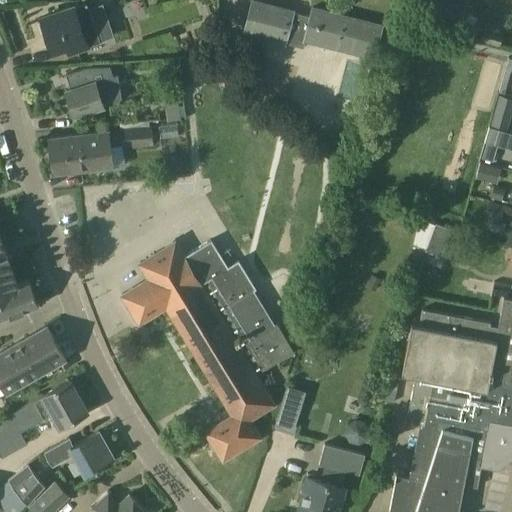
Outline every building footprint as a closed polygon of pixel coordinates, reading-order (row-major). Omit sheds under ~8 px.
[(303,42),(373,59),(381,26),(311,9),(309,17),(293,13),(293,11),(252,1),(244,33),(285,44),(302,48),(303,42)] [(40,18),(52,53),(66,48),(68,53),(87,47),(80,27),(93,22),(86,2),(40,18)] [(482,40),(500,46),(504,34),(485,28),(482,40)] [(65,91),(73,115),(102,106),(122,99),(117,74),(105,78),(102,66),(89,67),(76,71),(81,86),(65,91)] [(47,139),(52,174),(112,166),(110,151),(153,146),(151,127),(108,132),(47,139)] [(486,142),(482,158),(492,161),(496,145),(486,142)] [(474,178),(495,181),(498,165),(476,162),(474,178)] [(0,320),(38,306),(28,280),(19,284),(7,250),(0,232),(0,320)] [(139,323),(165,307),(231,415),(204,432),(210,441),(222,460),(260,437),(249,419),(273,404),(255,375),(293,352),(276,324),(274,325),(253,291),(255,290),(238,261),(227,268),(211,241),(184,257),(174,242),(139,264),(149,279),(122,295),(139,323)] [(420,326),(410,325),(402,373),(415,375),(407,414),(421,416),(408,480),(396,478),(388,511),(417,511),(418,511),(457,511),(463,485),(476,488),(480,467),(496,470),(511,459),(511,299),(502,298),(497,328),(488,326),(489,323),(422,311),(420,326)] [(0,395),(65,359),(46,325),(17,341),(0,351),(0,395)] [(0,419),(0,457),(0,458),(25,444),(19,433),(41,420),(39,418),(50,412),(58,427),(85,411),(68,381),(0,419)] [(292,431),(304,388),(288,383),(275,426),(292,431)] [(393,402),(395,392),(384,389),(381,399),(393,402)] [(73,454),(84,474),(111,459),(97,432),(71,445),(67,437),(43,451),(51,466),(66,457),(73,454)] [(331,468),(327,483),(342,488),(346,472),(361,476),(367,456),(323,444),(318,465),(331,468)] [(7,478),(26,506),(44,486),(27,463),(7,478)] [(327,483),(305,477),(295,511),(338,511),(345,489),(342,488),(327,483)] [(27,507),(32,511),(53,511),(69,497),(54,481),(27,507)] [(91,508),(93,511),(141,511),(127,496),(117,505),(107,495),(91,508)]
